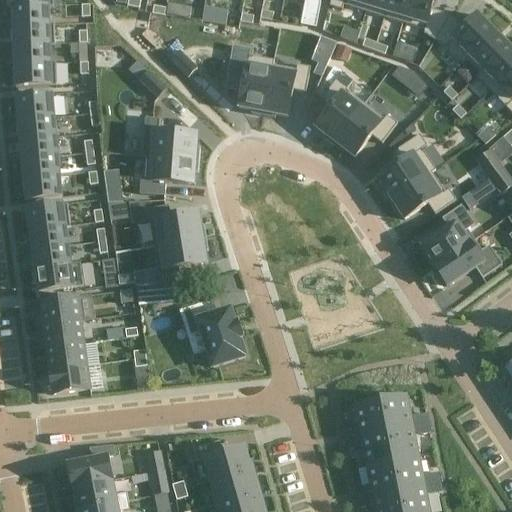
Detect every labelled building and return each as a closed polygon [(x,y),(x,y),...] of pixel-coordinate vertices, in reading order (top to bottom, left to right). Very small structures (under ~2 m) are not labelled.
[(51,0),(16,0),(17,9),(52,8),(51,0)] [(139,10),(141,2),(129,0),(128,0),(127,8),(139,10)] [(345,0),(343,9),(366,16),(368,9),(370,0),(345,0)] [(370,0),(368,9),(387,15),(391,0),(370,0)] [(391,0),(387,15),(405,20),(411,0),(391,0)] [(411,0),(405,20),(404,25),(425,31),(433,0),(411,0)] [(90,6),(82,7),(82,19),(90,19),(90,6)] [(152,16),(164,18),(166,10),(154,7),(152,16)] [(52,8),(17,9),(17,29),(53,27),(52,8)] [(214,26),(217,10),(205,8),(202,24),(214,26)] [(260,20),(272,22),(274,14),(262,12),(260,20)] [(252,26),(254,18),(242,16),(240,24),(252,26)] [(483,20),(459,43),(471,54),(494,32),(483,20)] [(53,27),(17,29),(18,48),(53,46),(53,27)] [(494,32),(471,54),(485,69),(508,46),(494,32)] [(87,33),(79,33),(79,45),(87,45),(87,33)] [(376,45),(365,41),(362,48),(374,53),(376,45)] [(88,56),(87,45),(79,45),(80,55),(80,56),(88,56)] [(376,45),(374,53),(385,57),(388,49),(376,45)] [(53,46),(18,48),(19,67),(54,66),(53,46)] [(511,50),(508,46),(485,69),(498,82),(511,68),(511,50)] [(170,63),(189,80),(197,71),(179,53),(170,63)] [(80,77),(89,76),(88,64),(80,65),(80,77)] [(54,66),(19,67),(20,95),(55,94),(54,66)] [(511,68),(498,82),(511,96),(511,68)] [(241,69),(234,112),(264,117),(267,94),(271,74),(241,69)] [(140,82),(159,98),(167,89),(148,72),(140,82)] [(271,74),(264,117),(301,123),(308,80),(271,74)] [(449,89),(443,94),(452,103),(458,97),(449,89)] [(52,98),(17,101),(19,123),(22,123),(54,120),(52,98)] [(343,100),(319,131),(336,143),(360,112),(343,100)] [(100,116),(99,104),(91,105),(93,117),(100,116)] [(458,107),(452,113),(461,121),(466,116),(458,107)] [(360,112),(336,143),(355,157),(378,126),(360,112)] [(93,117),(94,129),(102,128),(100,116),(93,117)] [(22,123),(24,142),(56,139),(54,120),(22,123)] [(147,160),(199,162),(200,150),(197,150),(198,137),(159,135),(160,121),(145,120),(142,159),(147,160)] [(24,142),(25,161),(57,158),(56,139),(24,142)] [(94,155),(93,143),(85,144),(86,156),(94,155)] [(511,181),(490,153),(476,163),(501,197),(511,189),(511,181)] [(86,156),(87,168),(95,167),(94,155),(86,156)] [(26,172),(27,181),(60,178),(58,159),(25,161),(26,171),(26,172)] [(140,183),(140,196),(165,198),(166,185),(194,187),(195,174),(199,175),(199,162),(147,160),(146,183),(140,183)] [(420,161),(389,180),(390,182),(399,196),(430,176),(420,161)] [(96,174),(88,175),(90,187),(97,186),(96,174)] [(430,176),(399,196),(409,212),(440,192),(430,176)] [(27,181),(30,207),(66,203),(63,177),(60,178),(27,181)] [(123,205),(121,189),(106,191),(108,205),(123,205)] [(32,224),(33,234),(66,229),(70,229),(66,203),(30,207),(32,224)] [(436,267),(435,268),(435,269),(475,242),(467,231),(475,227),(462,207),(442,221),(449,231),(423,248),(436,267)] [(94,213),(95,225),(103,224),(102,212),(94,213)] [(163,221),(167,246),(210,240),(205,214),(163,221)] [(34,239),(35,253),(70,248),(66,229),(33,234),(34,239)] [(104,231),(96,232),(98,244),(106,243),(104,231)] [(167,246),(172,269),(213,262),(210,240),(167,246)] [(475,270),(482,280),(502,267),(489,248),(482,253),(475,242),(435,269),(449,289),(475,270)] [(100,256),(108,255),(106,243),(98,244),(100,256)] [(36,253),(37,272),(73,267),(70,251),(70,248),(36,253)] [(107,289),(119,287),(116,261),(104,263),(107,289)] [(37,272),(40,292),(76,288),(73,268),(73,267),(37,272)] [(134,276),(118,279),(119,287),(119,288),(135,285),(134,276)] [(178,286),(171,286),(138,289),(140,307),(173,304),(180,304),(178,286)] [(134,311),(131,292),(120,294),(122,313),(134,311)] [(81,323),(78,299),(40,304),(43,328),(81,323)] [(213,370),(245,360),(239,341),(243,340),(238,324),(234,325),(230,312),(198,322),(213,370)] [(46,351),(84,345),(81,323),(43,328),(46,351)] [(137,330),(125,332),(126,340),(138,338),(137,330)] [(46,351),(50,373),(88,368),(84,345),(46,351)] [(146,360),(145,352),(133,354),(135,362),(146,360)] [(148,368),(146,360),(135,362),(136,370),(148,368)] [(91,392),(88,368),(50,373),(53,397),(91,392)] [(149,379),(137,381),(139,393),(151,391),(149,379)] [(413,428),(407,398),(381,403),(387,433),(413,428)] [(381,403),(354,408),(360,439),(387,433),(381,403)] [(429,425),(427,416),(417,418),(419,427),(429,425)] [(431,434),(429,425),(419,427),(421,436),(431,434)] [(419,458),(413,428),(387,433),(393,463),(419,458)] [(343,433),(344,442),(354,440),(352,431),(343,433)] [(360,439),(366,468),(393,463),(387,433),(360,439)] [(356,449),(354,440),(344,442),(346,451),(356,449)] [(211,484),(250,473),(244,450),(223,456),(220,443),(193,451),(196,464),(205,461),(211,484)] [(92,461),(108,458),(114,457),(113,448),(90,450),(92,461)] [(161,453),(145,456),(149,476),(165,473),(161,453)] [(92,461),(69,466),(73,491),(113,483),(108,458),(92,461)] [(393,463),(398,492),(425,487),(419,458),(393,463)] [(398,492),(393,463),(366,468),(372,498),(398,492)] [(168,486),(165,473),(147,476),(150,490),(168,486)] [(218,506),(257,495),(250,473),(211,484),(218,506)] [(439,475),(429,477),(431,486),(441,484),(439,475)] [(126,495),(115,497),(113,483),(73,491),(77,511),(83,511),(128,503),(126,495)] [(186,491),(183,483),(172,486),(175,494),(186,491)] [(443,493),(441,484),(431,486),(433,495),(443,493)] [(429,511),(425,487),(398,492),(402,511),(429,511)] [(366,499),(364,490),(354,492),(356,501),(366,499)] [(186,491),(175,494),(177,503),(188,499),(186,491)] [(402,511),(398,492),(372,498),(374,511),(402,511)] [(218,506),(219,511),(261,511),(257,495),(218,506)] [(167,496),(154,498),(157,510),(170,507),(167,496)] [(366,499),(356,501),(358,510),(368,508),(366,499)] [(125,511),(129,511),(128,503),(83,511),(125,511)]
